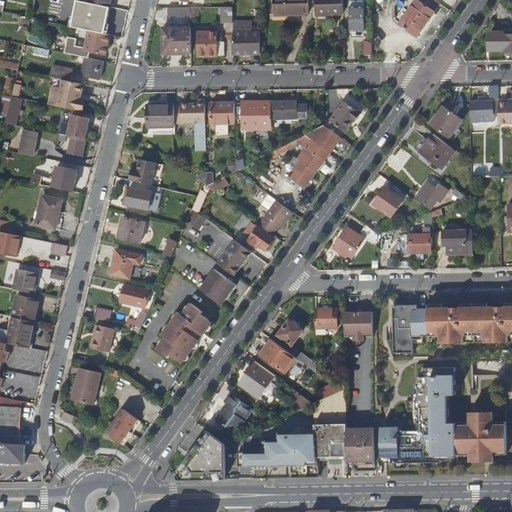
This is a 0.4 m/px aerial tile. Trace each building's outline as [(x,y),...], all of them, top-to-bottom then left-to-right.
[(34,0),(30,19),(41,21),(46,0),(34,0)] [(90,3),(73,0),(72,0),(71,8),(95,14),(97,5),(90,3)] [(273,0),(274,16),(297,15),(297,17),(307,16),(306,0),(273,0)] [(342,0),(314,0),(315,15),(343,15),(342,0)] [(440,4),(433,0),(416,0),(411,7),(399,24),(416,36),(440,4)] [(399,24),(411,7),(405,3),(393,20),(399,24)] [(228,8),(221,8),(221,24),(233,24),(233,8),(228,8)] [(348,9),(349,32),(364,31),(364,9),(348,9)] [(233,24),(233,34),(233,39),(234,55),(261,55),(260,35),(260,34),(252,34),(252,24),(233,24)] [(191,55),(191,28),(162,29),(162,39),(164,39),(164,54),(182,53),(182,55),(191,55)] [(110,35),(89,31),(85,48),(85,50),(90,52),(106,55),(110,35)] [(197,33),(197,57),(225,56),(225,44),(222,41),(222,34),(217,34),(217,32),(197,33)] [(493,33),(493,51),(503,51),(503,52),(511,52),(511,36),(510,36),(510,33),(493,33)] [(88,59),(90,52),(85,50),(85,48),(75,46),(77,39),(68,37),(65,54),(85,58),(88,59)] [(88,59),(85,58),(82,73),(85,74),(84,77),(100,81),(104,62),(88,59)] [(12,70),(18,71),(20,60),(15,59),(12,70)] [(53,66),(50,78),(63,80),(70,82),(73,70),(53,66)] [(57,107),(79,111),(82,99),(79,99),(82,84),(70,82),(63,80),(57,107)] [(18,99),(12,98),(8,112),(15,114),(18,99)] [(296,102),(271,103),(271,120),(307,120),(307,107),(296,107),(296,102)] [(346,102),(331,123),(345,133),(354,121),(357,123),(363,114),(346,102)] [(506,102),(498,102),(498,119),(498,125),(511,125),(511,103),(506,104),(506,102)] [(242,131),(271,130),(271,120),(271,103),(254,103),(254,106),(250,107),(250,103),(241,103),(242,131)] [(178,106),(174,106),(175,122),(195,122),(195,151),(206,151),(205,104),(178,105),(178,106)] [(235,123),(235,104),(211,104),(211,124),(218,123),(218,134),(228,134),(228,123),(235,123)] [(492,104),(469,104),(469,112),(473,112),(473,120),(484,120),(484,124),(492,124),(492,104)] [(147,128),(175,128),(175,122),(174,106),(174,105),(146,106),(147,128)] [(444,107),(430,125),(449,138),(462,120),(444,107)] [(73,112),(68,136),(72,137),(85,140),(90,118),(83,117),(84,114),(73,112)] [(341,138),(324,126),(272,153),(269,155),(263,158),(264,160),(267,158),(269,161),(301,144),(306,148),(298,159),(294,156),(289,163),(295,168),(289,177),(305,189),(318,171),(318,172),(326,162),(324,161),(341,138)] [(455,151),(432,135),(418,154),(441,170),(455,151)] [(23,137),(19,154),(33,157),(37,140),(23,137)] [(85,140),(72,137),(69,154),(82,156),(85,140)] [(133,181),(149,185),(151,186),(155,164),(140,160),(138,171),(131,170),(129,180),(133,181)] [(44,181),(43,186),(73,192),(77,174),(75,173),(76,171),(56,167),(53,182),(44,181)] [(491,178),(499,178),(499,169),(491,169),(491,178)] [(511,169),(499,169),(499,178),(511,178),(511,169)] [(144,209),(149,185),(133,181),(128,206),(144,209)] [(414,198),(417,200),(428,184),(426,183),(414,198)] [(428,184),(417,200),(429,209),(436,200),(438,202),(446,191),(436,184),(433,188),(428,184)] [(385,188),(372,205),(390,218),(402,201),(385,188)] [(201,190),(192,210),(198,214),(207,195),(201,190)] [(465,197),(454,190),(451,194),(458,200),(460,197),(463,199),(465,197)] [(293,213),(277,201),(267,194),(261,202),(271,209),(259,225),(273,236),(279,227),(282,229),(293,213)] [(43,196),(37,225),(56,229),(63,201),(43,196)] [(198,214),(192,210),(186,224),(197,231),(205,220),(198,214)] [(123,217),(119,238),(140,243),(145,222),(123,217)] [(418,218),(415,220),(415,230),(420,230),(420,227),(425,227),(425,218),(418,218)] [(274,239),(252,224),(244,235),(251,240),(249,243),(257,248),(259,246),(266,251),(274,239)] [(377,235),(364,226),(356,237),(346,230),(331,250),(347,261),(361,241),(377,252),(377,235)] [(22,237),(1,233),(0,235),(0,253),(17,257),(22,237)] [(447,262),(472,261),(471,234),(468,234),(468,239),(443,240),(443,254),(447,254),(447,262)] [(409,236),(409,253),(430,253),(430,235),(409,236)] [(163,255),(172,257),(178,243),(170,240),(163,255)] [(251,253),(235,241),(228,251),(236,257),(237,255),(246,261),(251,253)] [(68,246),(53,243),(51,253),(66,256),(68,246)] [(116,251),(111,275),(129,279),(135,256),(116,251)] [(228,251),(218,265),(235,277),(246,261),(237,255),(236,257),(228,251)] [(17,270),(13,290),(33,294),(38,274),(17,270)] [(64,281),(66,273),(54,271),(52,278),(64,281)] [(203,292),(205,293),(206,293),(207,292),(208,293),(206,295),(222,306),(227,298),(228,299),(237,286),(223,275),(218,282),(217,280),(209,291),(208,291),(208,290),(208,289),(208,288),(207,288),(205,287),(204,287),(203,288),(202,288),(202,289),(202,290),(202,291),(203,292)] [(125,286),(121,302),(145,309),(149,292),(125,286)] [(17,295),(12,318),(34,322),(35,322),(39,300),(17,295)] [(428,310),(429,339),(440,339),(440,344),(463,344),(463,339),(486,338),(486,343),(509,343),(509,337),(511,337),(511,303),(428,306),(428,310)] [(180,314),(163,337),(166,339),(158,351),(170,359),(172,357),(183,364),(212,324),(201,316),(203,313),(191,305),(183,316),(180,314)] [(96,308),(94,318),(108,321),(111,312),(96,308)] [(429,339),(428,310),(418,310),(417,308),(393,309),(394,357),(414,356),(413,343),(422,343),(422,340),(429,339)] [(316,310),(316,330),(338,329),(338,309),(316,310)] [(373,322),(373,312),(364,313),(364,319),(364,335),(374,335),(373,322)] [(124,325),(141,329),(147,315),(139,313),(135,323),(126,319),(124,325)] [(357,313),(345,313),(345,336),(354,336),(354,342),(364,342),(364,335),(364,319),(357,319),(357,313)] [(12,318),(7,344),(28,348),(34,322),(12,318)] [(289,320),(278,336),(293,346),(304,330),(289,320)] [(93,338),(91,348),(109,352),(114,329),(98,325),(95,339),(93,338)] [(277,343),(272,339),(268,345),(272,349),(277,343)] [(0,342),(0,370),(2,363),(6,364),(9,353),(5,352),(7,344),(0,342)] [(272,349),(268,345),(261,355),(286,373),(297,358),(292,354),(277,343),(272,349)] [(292,354),(297,358),(317,372),(316,361),(296,347),(292,354)] [(276,376),(256,362),(240,385),(260,399),(276,376)] [(428,366),(428,374),(457,373),(457,365),(428,366)] [(79,386),(75,401),(94,405),(101,374),(80,369),(76,385),(79,386)] [(428,383),(419,383),(417,389),(416,393),(415,399),(415,406),(415,412),(416,418),(418,423),(420,423),(420,430),(400,430),(400,427),(381,427),(382,463),(392,463),(443,463),(443,456),(458,456),(457,430),(450,430),(450,400),(457,400),(456,374),(427,375),(428,383)] [(327,398),(343,391),(336,386),(324,392),(327,398)] [(315,425),(347,424),(347,399),(346,390),(343,391),(327,398),(315,404),(314,404),(315,425)] [(314,404),(315,404),(301,394),(295,403),(303,409),(314,404)] [(227,404),(216,420),(229,430),(233,425),(241,431),(247,423),(245,422),(253,411),(231,395),(225,403),(227,404)] [(0,397),(0,407),(10,408),(11,400),(0,397)] [(0,407),(0,444),(19,445),(22,409),(10,408),(0,407)] [(124,409),(107,433),(122,443),(139,420),(124,409)] [(75,416),(65,412),(62,419),(72,423),(75,416)] [(507,455),(507,428),(494,429),(493,419),(471,419),(471,429),(457,429),(457,430),(458,456),(468,456),(468,452),(471,452),(471,462),(485,462),(485,452),(494,452),(497,452),(497,455),(507,455)] [(316,433),(318,460),(348,459),(347,428),(347,424),(315,425),(316,433)] [(347,428),(348,459),(348,465),(357,465),(367,465),(376,465),(375,431),(370,431),(370,428),(347,428)] [(178,481),(226,480),(226,444),(208,431),(175,476),(178,481)] [(318,460),(316,433),(293,434),(293,432),(285,433),(285,434),(279,434),(279,441),(262,442),(263,453),(253,453),(253,467),(307,466),(307,464),(318,464),(318,460)] [(23,445),(19,445),(0,444),(0,463),(25,465),(25,454),(22,454),(23,445)] [(494,452),(485,452),(485,462),(494,462),(494,452)] [(253,467),(253,453),(244,454),(244,467),(253,467)]
